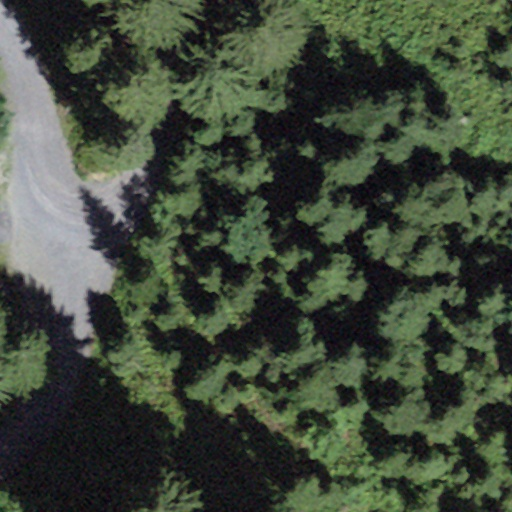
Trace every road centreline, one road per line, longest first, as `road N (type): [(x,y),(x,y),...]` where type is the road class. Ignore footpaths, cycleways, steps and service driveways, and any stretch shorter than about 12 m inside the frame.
road 1 (track): [(109,242),(64,62),(0,0)]
road 2 (track): [(0,465),(95,389),(109,242)]
road 3 (track): [(109,242),(192,55),(207,0)]
